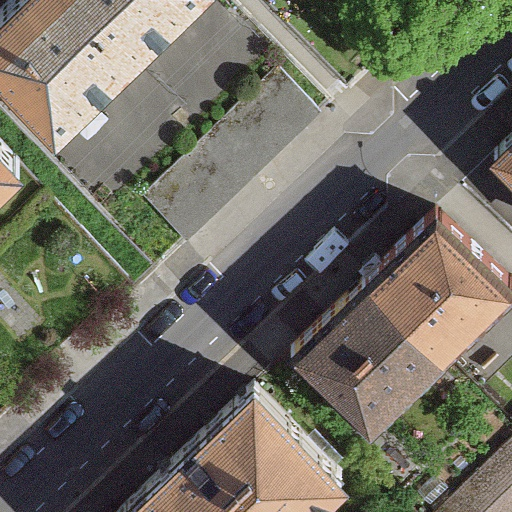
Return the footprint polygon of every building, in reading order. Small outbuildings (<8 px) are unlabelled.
[(232,0),(55,0),(0,54),(0,73),(77,152),(233,1),(232,0)] [(511,130),(494,149),(511,167),(511,130)] [(0,147),(0,224),(39,187),(0,147)] [(374,263),(363,273),(444,350),(511,283),(511,276),(436,204),(374,263)] [(370,419),(444,350),(363,273),(350,286),(290,343),(370,419)] [(246,385),(203,427),(285,511),(296,511),(342,468),(254,377),(246,385)] [(285,511),(203,427),(152,475),(113,511),(285,511)] [(511,511),(511,435),(432,511),(511,511)]
